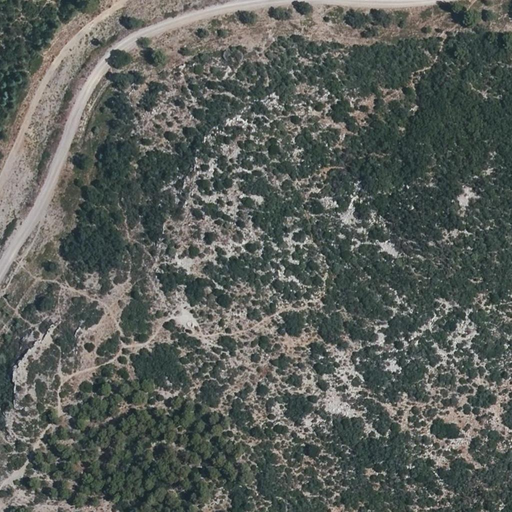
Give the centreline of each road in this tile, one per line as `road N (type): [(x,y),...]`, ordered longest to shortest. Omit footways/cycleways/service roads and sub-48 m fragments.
road 1 (track): [(0,275),(48,193),(73,121),(106,61),(202,16),(305,0)]
road 2 (track): [(316,0),(438,0)]
